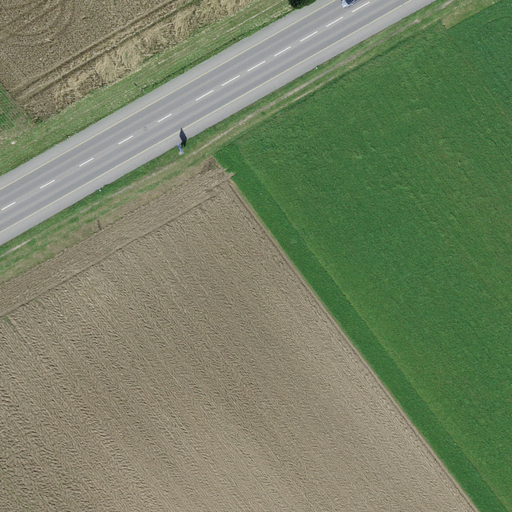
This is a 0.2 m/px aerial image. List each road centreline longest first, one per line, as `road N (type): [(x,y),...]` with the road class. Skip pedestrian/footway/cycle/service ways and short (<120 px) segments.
road 1 (track): [(0,260),(460,0)]
road 2 (primary): [(0,210),(369,0)]
road 3 (track): [(272,0),(0,154)]
